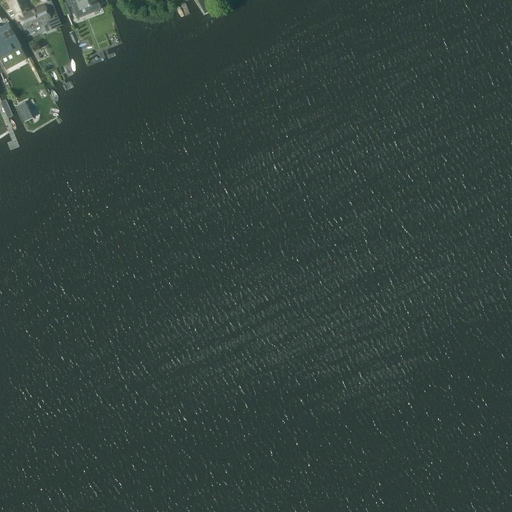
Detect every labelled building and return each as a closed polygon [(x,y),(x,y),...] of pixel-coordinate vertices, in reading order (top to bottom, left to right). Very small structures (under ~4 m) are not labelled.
[(23,28),(34,23),(48,17),(44,6),(29,12),(23,0),(10,0),(9,1),(13,11),(9,12),(11,16),(14,15),(16,20),(19,19),(23,28)] [(65,0),(68,8),(72,6),(74,12),(98,4),(96,0),(65,0)] [(206,0),(199,0),(205,10),(211,7),(206,0)] [(0,27),(0,59),(2,64),(14,58),(23,53),(7,23),(0,27)] [(6,100),(1,102),(6,114),(7,114),(10,112),(6,100)] [(17,106),(24,122),(25,122),(29,119),(28,116),(33,114),(27,102),(17,106)]
